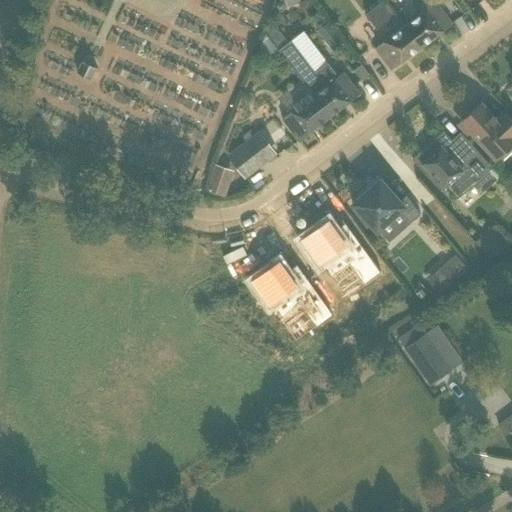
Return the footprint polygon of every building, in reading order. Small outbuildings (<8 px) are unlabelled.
[(396,15),(389,4),(385,0),(384,0),(366,14),(377,29),(396,15)] [(405,25),(422,46),(452,23),(436,2),(434,0),(419,0),(416,2),(423,12),(405,25)] [(344,42),(329,22),(317,31),(328,45),(331,43),(335,49),(344,42)] [(375,48),(391,69),(422,46),(405,25),(375,48)] [(277,55),(281,52),(279,50),(266,32),(257,55),(271,58),(277,55)] [(92,79),(98,68),(83,62),(78,73),(92,79)] [(362,64),(353,70),(361,80),(369,74),(362,64)] [(313,95),(329,117),(360,94),(344,72),(331,82),(324,72),(306,85),(309,89),(313,95)] [(282,118),(299,140),(329,117),(313,95),(309,89),(286,106),(290,112),(282,118)] [(496,120),(481,103),(462,121),(496,159),(499,156),(502,159),(511,150),(511,119),(505,112),(496,120)] [(441,190),(446,185),(457,197),(456,198),(457,199),(493,167),(466,137),(465,138),(457,145),(444,131),(445,131),(444,130),(412,159),(441,190)] [(269,157),(254,138),(231,156),(245,175),(269,157)] [(226,167),(217,164),(215,164),(206,190),(208,191),(225,197),(227,190),(231,180),(223,178),(226,167)] [(410,223),(420,214),(406,195),(400,201),(380,178),(352,203),(377,231),(399,211),(410,223)] [(366,285),(383,273),(371,257),(346,222),(335,230),(328,220),(301,239),(319,264),(322,261),(333,276),(350,263),(366,285)] [(491,260),(511,245),(511,244),(495,226),(476,242),(469,234),(468,234),(491,260)] [(451,282),(467,268),(455,254),(439,269),(451,282)] [(283,317),(301,304),(302,304),(305,308),(304,308),(317,326),(334,314),(322,298),(296,263),(286,271),(279,261),(252,281),(269,305),(272,302),(283,317)] [(216,358),(235,344),(255,372),(278,356),(243,308),(228,319),(218,305),(187,328),(193,337),(174,350),(204,391),(227,374),(216,358)] [(419,324),(398,339),(429,385),(463,362),(437,325),(426,333),(419,324)] [(511,417),(499,427),(511,445),(511,417)]
